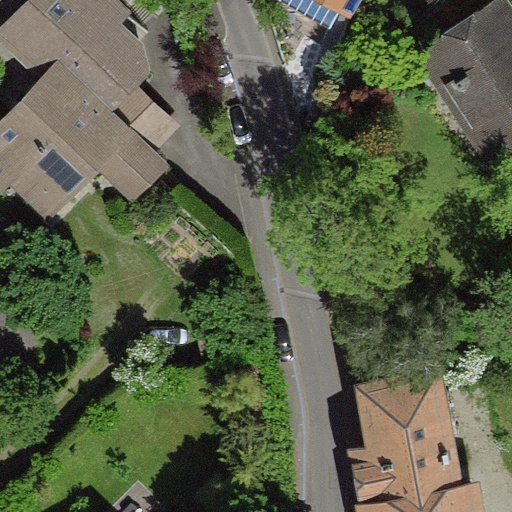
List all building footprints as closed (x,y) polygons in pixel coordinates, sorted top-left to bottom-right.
[(0,0),(0,12),(16,27),(150,150),(177,123),(131,81),(145,65),(139,42),(112,18),(125,7),(117,0),(0,0)] [(511,12),(504,0),(498,0),(425,47),(495,156),(511,144),(511,12)] [(161,161),(150,150),(16,27),(0,43),(0,84),(20,103),(0,124),(0,179),(3,182),(20,165),(58,201),(100,157),(134,190),(161,161)] [(184,352),(165,328),(144,344),(162,368),(184,352)] [(368,497),(457,482),(437,367),(367,379),(380,443),(369,446),(359,447),(368,497)] [(475,511),(457,482),(368,497),(370,511),(475,511)]
